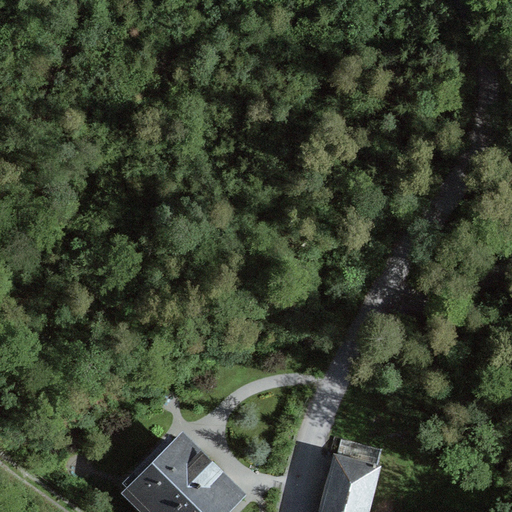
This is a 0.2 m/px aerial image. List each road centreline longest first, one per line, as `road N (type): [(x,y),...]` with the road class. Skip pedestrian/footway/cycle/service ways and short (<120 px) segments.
road 1 (track): [(457,0),(471,23),(483,78),(478,140),(341,375),(293,483),(292,511)]
road 2 (track): [(383,303),(511,258)]
